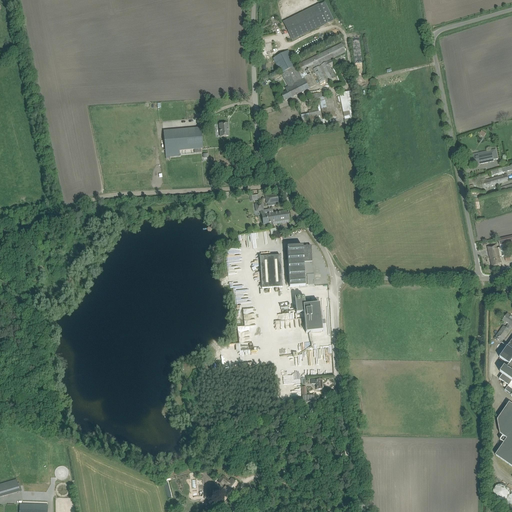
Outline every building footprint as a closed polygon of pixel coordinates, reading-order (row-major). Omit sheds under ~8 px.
[(325,2),(283,22),(292,40),(334,20),(325,2)] [(281,94),(285,102),(316,86),(313,81),(310,73),(307,75),(305,71),(320,64),(346,52),(342,43),(316,56),(298,65),(295,66),(288,51),(274,58),(281,73),(288,86),(285,88),(286,91),(281,94)] [(337,64),(347,59),(346,55),(335,59),(337,64)] [(313,70),(318,79),(320,83),(325,81),(326,83),(329,81),(335,78),(330,68),(335,65),(332,60),(313,70)] [(355,112),(353,92),(339,93),(339,96),(341,96),(342,105),(347,104),(348,113),(355,112)] [(337,117),(332,96),(322,98),(321,93),(310,95),(311,100),(312,106),(307,106),(309,114),(301,115),(302,121),(310,119),(312,126),(323,123),(323,124),(336,120),(336,117),(337,117)] [(219,124),(220,137),(229,136),(228,124),(219,124)] [(200,128),(195,128),(163,131),(165,156),(180,155),(179,151),(202,149),(200,128)] [(470,157),(467,157),(469,166),(477,164),(477,165),(494,161),(493,160),(497,159),(495,149),(474,154),(470,155),(470,157)] [(492,176),(508,172),(511,170),(511,166),(509,167),(490,172),(492,176)] [(509,181),(507,174),(481,182),(483,189),(509,181)] [(267,196),(268,204),(278,202),(277,194),(267,196)] [(288,211),(283,212),(265,215),(263,210),(262,203),(255,204),(256,211),(260,211),(262,215),(264,224),(273,223),(273,225),(289,222),(288,211)] [(511,236),(498,239),(499,245),(502,256),(507,255),(504,244),(511,242),(511,236)] [(488,247),(492,267),(500,266),(500,264),(501,263),(498,248),(497,249),(496,245),(488,247)] [(289,276),(286,276),(286,285),(289,285),(289,287),(300,287),(305,286),(305,285),(308,285),(307,284),(309,284),(309,285),(314,285),(314,277),(313,277),(313,275),(314,275),(313,265),(312,265),(311,246),(287,247),(289,276)] [(280,256),(260,257),(261,289),(282,288),(280,256)] [(303,313),(305,334),(322,332),(319,304),(304,306),(304,297),(294,298),(296,314),(303,313)] [(511,316),(508,314),(505,318),(503,320),(508,324),(506,328),(503,326),(494,339),(501,344),(511,327),(511,316)] [(511,397),(511,340),(507,347),(500,358),(509,365),(507,368),(505,367),(500,373),(503,375),(499,379),(509,386),(506,391),(511,395),(511,397)] [(323,386),(322,386),(322,379),(311,380),(311,384),(316,384),(316,390),(323,389),(323,386)] [(500,440),(504,443),(495,455),(511,466),(511,405),(509,403),(498,420),(500,434),(503,436),(500,440)] [(217,497),(219,499),(223,502),(238,483),(231,478),(230,480),(223,475),(218,481),(225,486),(217,497)] [(0,484),(0,497),(20,492),(18,487),(20,487),(19,483),(17,484),(16,480),(0,484)] [(501,501),(503,501),(505,500),(506,499),(507,498),(508,496),(509,494),(509,493),(509,490),(508,488),(506,487),(505,486),(503,485),(502,485),(500,485),(498,486),(496,487),(495,488),(494,490),(494,491),(494,494),(494,496),(495,497),(496,499),(498,500),(499,500),(501,501)]
